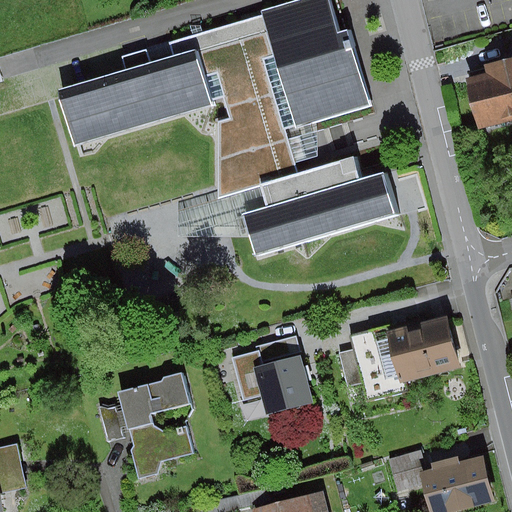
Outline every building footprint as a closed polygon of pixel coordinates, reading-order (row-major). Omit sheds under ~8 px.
[(176,57),(63,91),(78,141),(225,97),(232,119),(220,122),(219,190),(219,199),(263,185),(270,208),(246,215),(253,237),(259,258),(400,216),(387,173),(364,180),(357,159),(298,176),(294,164),(291,152),(287,140),(283,127),(367,102),(347,37),(337,40),(325,0),(317,0),(172,44),(176,57)] [(511,67),(475,77),(487,126),(511,120),(511,67)] [(317,131),(287,140),(294,164),(318,156),(317,131)] [(219,199),(219,190),(179,202),(177,238),(231,237),(253,237),(246,215),(270,208),(263,185),(219,199)] [(472,372),(460,320),(395,334),(407,387),(472,372)] [(313,359),(242,373),(256,443),(327,430),(313,359)] [(192,409),(180,373),(163,378),(161,382),(118,393),(128,430),(130,430),(134,446),(131,452),(138,480),(157,475),(160,462),(193,454),(186,423),(192,409)] [(107,409),(99,407),(107,442),(122,438),(114,409),(107,409)] [(0,447),(0,492),(25,487),(16,444),(0,447)] [(434,469),(429,452),(391,462),(401,498),(439,488),(434,469)] [(496,456),(434,469),(439,488),(443,511),(505,511),(507,511),(496,456)] [(336,511),(331,493),(258,511),(336,511)]
